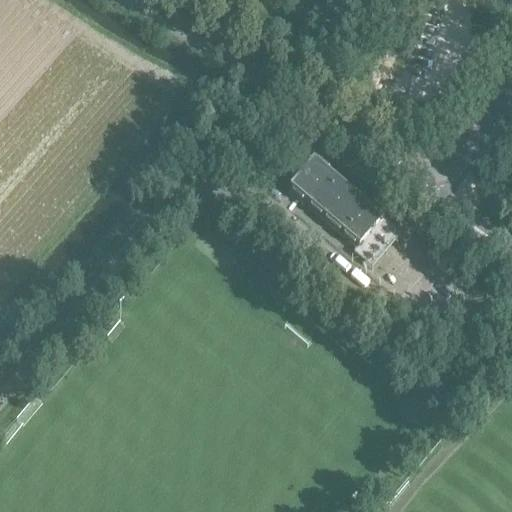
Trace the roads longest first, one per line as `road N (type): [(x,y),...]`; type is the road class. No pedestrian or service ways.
road 1 (unknown): [(0,402),(157,216),(188,189),(216,179),(252,175),(291,187),(511,323)]
road 2 (tertiary): [(438,176),(402,167),(135,0)]
road 3 (track): [(37,0),(166,83)]
